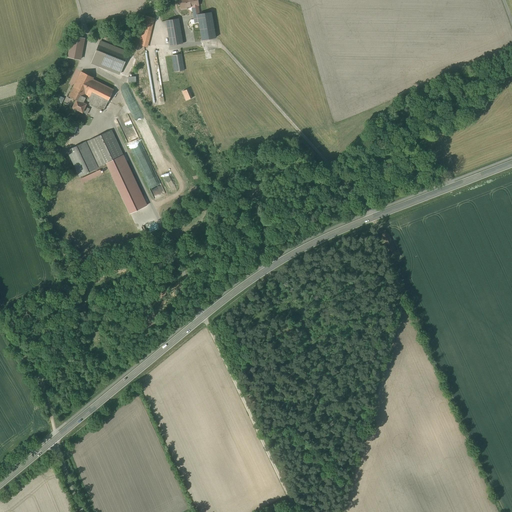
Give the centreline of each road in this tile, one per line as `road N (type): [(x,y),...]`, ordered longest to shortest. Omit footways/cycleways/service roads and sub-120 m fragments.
road 1 (primary): [(53,441),(270,267),(356,223),(511,164)]
road 2 (track): [(204,316),(296,511)]
road 3 (track): [(59,436),(37,374),(0,320)]
